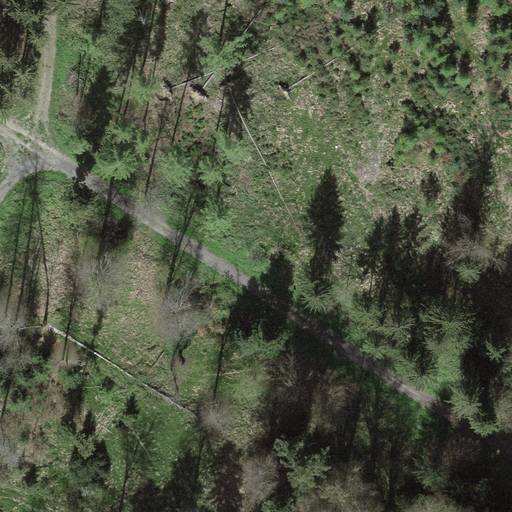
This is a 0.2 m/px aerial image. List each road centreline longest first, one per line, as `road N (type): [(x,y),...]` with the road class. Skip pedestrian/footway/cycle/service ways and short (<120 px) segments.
road 1 (track): [(511,464),(0,122)]
road 2 (track): [(0,192),(45,95),(46,0)]
